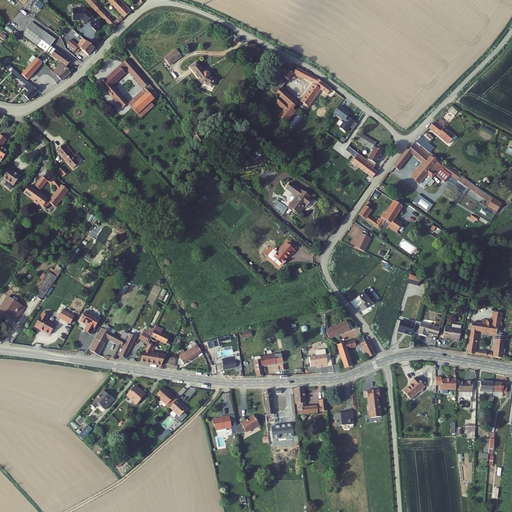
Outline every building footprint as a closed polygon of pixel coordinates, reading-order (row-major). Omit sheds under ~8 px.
[(84,0),(97,12),(97,11),(99,10),(101,8),(101,7),(93,0),(84,0)] [(121,17),(123,19),(132,11),(122,0),(108,0),(123,15),(121,17)] [(84,19),(88,23),(95,17),(88,10),(83,10),(83,8),(75,8),(75,19),(84,19)] [(97,11),(114,28),(120,22),(118,21),(118,20),(118,21),(116,23),(101,8),(99,10),(97,11)] [(99,21),(93,28),(97,32),(104,26),(99,21)] [(33,23),(24,35),(27,37),(36,25),(33,23)] [(36,25),(27,37),(48,52),(51,47),(56,41),(36,25)] [(74,54),(84,62),(88,56),(89,56),(95,49),(83,40),(78,46),(71,41),(68,45),(76,51),(74,54)] [(56,51),(51,47),(48,52),(47,53),(52,57),(53,55),(56,51)] [(62,56),(56,51),(53,55),(59,61),(62,56)] [(38,87),(44,95),(57,85),(55,82),(53,83),(51,81),(46,84),(38,76),(37,77),(34,74),(43,64),(33,55),(18,71),(37,88),(38,87)] [(59,61),(68,68),(71,63),(62,56),(59,61)] [(178,62),(172,56),(161,66),(167,73),(178,62)] [(149,84),(128,60),(123,64),(129,71),(145,89),(149,84)] [(129,71),(123,64),(120,67),(126,73),(129,71)] [(55,74),(63,82),(72,73),(64,66),(62,69),(60,68),(55,74)] [(202,74),(194,66),(188,71),(202,85),(212,88),(214,81),(208,79),(208,75),(207,74),(205,73),(202,74)] [(126,73),(120,67),(102,84),(114,97),(113,98),(117,102),(118,101),(124,108),(129,104),(114,87),(127,75),(126,73)] [(318,79),(296,68),(294,74),(314,84),(299,105),(307,111),(321,90),(332,98),(335,92),(318,79)] [(30,93),(24,98),(29,103),(40,94),(35,88),(15,70),(14,71),(16,73),(15,75),(28,87),(26,89),(30,93)] [(293,74),(288,70),(282,76),(287,80),(293,74)] [(285,84),(280,80),(270,90),(280,98),(275,103),(284,111),(279,118),(286,124),(296,112),(293,110),(299,103),(281,88),(285,84)] [(154,100),(145,89),(129,104),(139,115),(154,100)] [(350,114),(340,105),(334,113),(347,122),(348,123),(347,125),(344,123),(343,125),(349,129),(355,121),(350,118),(349,120),(347,118),(350,114)] [(453,106),(449,110),(455,116),(458,111),(453,106)] [(441,118),(438,122),(443,127),(446,123),(441,118)] [(454,135),(435,121),(429,128),(449,142),(450,140),(454,135)] [(429,128),(448,143),(449,142),(429,128)] [(376,139),(360,130),(357,135),(356,136),(362,140),(364,137),(373,143),(372,145),(376,139)] [(356,136),(355,136),(353,138),(371,148),(372,145),(362,140),(356,136)] [(362,140),(372,145),(373,143),(364,137),(362,140)] [(427,142),(422,138),(418,144),(419,145),(423,148),(427,142)] [(433,147),(427,142),(423,148),(429,152),(433,147)] [(418,147),(413,143),(407,150),(408,151),(411,154),(423,163),(410,178),(423,187),(434,173),(441,165),(418,147)] [(74,169),(82,162),(76,155),(66,144),(58,151),(74,169)] [(423,148),(419,145),(418,147),(441,165),(443,162),(429,152),(423,148)] [(381,151),(373,146),(366,158),(374,163),(381,151)] [(408,151),(405,149),(393,166),(398,170),(411,154),(408,151)] [(353,151),(350,155),(351,156),(348,160),(372,177),(376,172),(365,164),(367,160),(353,151)] [(378,169),(367,160),(365,164),(376,172),(378,169)] [(63,167),(58,161),(53,163),(56,174),(63,167)] [(443,162),(441,165),(444,168),(451,172),(453,169),(443,162)] [(11,169),(5,164),(0,170),(0,179),(2,181),(4,178),(5,178),(1,175),(7,169),(10,171),(11,170),(11,169)] [(444,168),(441,165),(434,173),(437,177),(444,168)] [(4,184),(11,189),(13,185),(14,186),(21,177),(11,170),(10,171),(7,169),(1,175),(5,178),(4,178),(7,181),(4,184)] [(498,198),(453,169),(451,172),(450,173),(493,201),(490,205),(492,207),(498,198)] [(35,187),(41,191),(48,181),(43,177),(35,187)] [(50,208),(53,210),(55,208),(69,192),(61,186),(61,187),(59,187),(60,185),(55,181),(51,185),(53,185),(58,190),(49,201),(28,186),(23,193),(34,201),(33,202),(38,206),(39,205),(46,210),(50,204),(52,205),(50,208)] [(312,199),(291,183),(287,189),(296,196),(288,207),(299,215),(312,199)] [(413,202),(428,212),(434,204),(419,193),(413,202)] [(370,203),(367,201),(357,214),(378,229),(380,226),(385,230),(388,226),(394,231),(400,223),(393,218),(401,206),(394,201),(377,223),(366,216),(371,209),(367,207),(370,203)] [(490,224),(496,213),(478,201),(472,211),(481,217),(480,218),(490,224)] [(35,210),(42,215),(46,210),(39,205),(38,206),(35,210)] [(470,220),(476,222),(478,216),(472,214),(470,220)] [(367,236),(360,233),(353,247),(363,251),(371,234),(368,233),(367,236)] [(284,248),(279,254),(276,251),(274,251),(269,257),(269,259),(275,264),(277,262),(283,266),(287,262),(286,261),(295,252),(294,251),(289,246),(287,245),(284,248)] [(60,273),(52,268),(49,272),(57,277),(60,273)] [(57,277),(49,272),(33,294),(41,300),(57,277)] [(421,278),(409,273),(407,281),(417,286),(421,278)] [(366,288),(359,294),(365,302),(364,303),(368,307),(376,300),(366,288)] [(9,296),(0,309),(9,316),(18,303),(9,296)] [(25,308),(18,303),(9,316),(16,320),(25,308)] [(63,311),(59,318),(70,324),(74,317),(63,311)] [(100,319),(85,311),(79,321),(87,325),(84,331),(91,334),(100,319)] [(503,312),(493,311),(492,320),(501,321),(503,312)] [(42,313),(35,327),(49,335),(55,325),(46,320),(48,316),(42,313)] [(406,320),(400,318),(397,329),(407,331),(406,332),(412,333),(412,332),(415,322),(411,321),(411,320),(406,318),(406,320)] [(492,320),(483,318),(482,324),(472,322),(467,353),(474,354),(475,350),(477,331),(496,334),(497,326),(501,326),(501,321),(492,320)] [(412,332),(418,334),(426,335),(427,333),(438,335),(440,327),(420,322),(415,321),(415,322),(412,332)] [(325,331),(328,339),(349,330),(346,322),(325,331)] [(461,327),(452,325),(451,328),(444,326),(441,339),(445,340),(446,338),(457,341),(461,327)] [(121,339),(103,328),(100,334),(107,338),(117,345),(112,355),(106,354),(105,357),(115,358),(119,350),(120,351),(125,341),(127,337),(123,334),(121,339)] [(149,338),(152,332),(145,328),(142,334),(149,338)] [(160,331),(155,329),(146,348),(145,348),(140,361),(151,363),(155,351),(152,350),(157,338),(167,343),(170,336),(160,331)] [(127,337),(125,341),(120,351),(121,352),(120,355),(126,358),(137,335),(132,332),(131,332),(129,332),(127,337)] [(100,334),(90,350),(98,354),(107,338),(100,334)] [(496,335),(495,335),(493,353),(492,357),(494,357),(501,358),(505,337),(503,336),(496,335)] [(362,338),(355,341),(357,346),(360,346),(359,344),(364,342),(362,338)] [(218,342),(217,339),(211,341),(213,347),(219,346),(218,342)] [(364,342),(359,344),(360,346),(366,358),(375,355),(368,340),(364,342)] [(355,341),(336,346),(344,368),(352,365),(346,349),(357,346),(355,341)] [(192,349),(189,351),(190,352),(187,354),(190,359),(196,355),(200,353),(195,344),(191,347),(192,349)] [(167,353),(155,351),(151,363),(162,364),(167,353)] [(189,351),(185,353),(182,356),(181,355),(179,356),(179,355),(178,356),(180,359),(178,360),(182,365),(190,359),(187,354),(190,352),(189,351)] [(311,357),(304,358),(306,369),(312,368),(318,367),(319,369),(323,368),(321,357),(321,352),(311,353),(311,357)] [(177,358),(171,355),(166,365),(176,367),(177,364),(175,363),(177,358)] [(260,358),(260,359),(261,362),(262,367),(276,364),(275,363),(282,361),(281,356),(274,357),(274,356),(260,358)] [(241,369),(240,360),(222,362),(222,369),(235,367),(236,370),(241,369)] [(263,375),(262,367),(261,362),(255,363),(256,375),(263,375)] [(411,385),(405,390),(413,398),(421,391),(422,393),(425,392),(426,389),(425,388),(427,386),(418,376),(413,381),(415,384),(412,387),(411,385)] [(450,389),(458,389),(458,377),(452,377),(452,379),(444,379),(444,377),(437,377),(437,385),(443,385),(443,391),(445,392),(449,392),(450,391),(450,389)] [(470,383),(462,382),(462,391),(465,392),(465,395),(474,394),(474,380),(470,381),(470,383)] [(381,381),(369,384),(369,385),(370,390),(372,398),(370,398),(371,403),(373,403),(374,410),(385,408),(383,396),(381,396),(380,389),(382,388),(381,381)] [(495,382),(481,381),(480,389),(495,391),(495,382)] [(142,382),(134,391),(143,400),(152,390),(142,382)] [(509,383),(495,382),(495,391),(494,396),(505,397),(505,393),(508,393),(509,383)] [(169,385),(162,394),(171,402),(178,394),(169,385)] [(308,385),(298,386),(300,402),(304,402),(305,414),(324,412),(324,410),(330,410),(328,398),(323,399),(323,404),(311,405),(308,385)] [(109,386),(97,400),(101,403),(104,399),(111,404),(119,395),(109,386)] [(266,389),(269,413),(276,412),(276,411),(276,408),(273,389),(266,389)] [(178,394),(171,402),(174,404),(181,396),(178,394)] [(174,404),(171,407),(180,416),(188,407),(181,402),(184,399),(181,396),(174,404)] [(138,409),(127,421),(131,424),(141,413),(138,409)] [(258,415),(256,410),(251,413),(252,414),(243,419),(238,420),(240,429),(248,428),(261,421),(260,419),(258,415)] [(278,411),(276,411),(276,412),(269,413),(270,419),(269,419),(271,431),(275,430),(273,419),(282,418),(281,410),(278,411)] [(354,411),(337,413),(339,425),(349,423),(350,427),(356,426),(356,423),(354,411)] [(234,424),(232,412),(222,414),(222,415),(215,417),(218,427),(234,424)] [(171,416),(164,424),(168,428),(175,420),(171,416)] [(94,421),(84,433),(89,437),(99,425),(94,421)] [(470,437),(476,438),(476,426),(466,427),(466,433),(470,433),(470,437)] [(160,437),(162,439),(171,431),(168,429),(160,437)]
